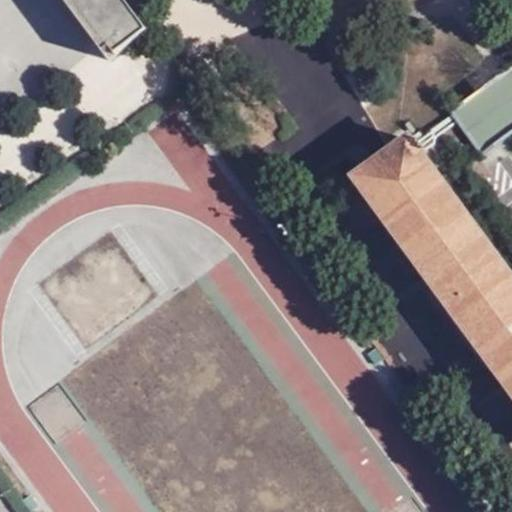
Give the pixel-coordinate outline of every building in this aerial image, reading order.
[(146,32),(136,18),(122,0),(62,0),(97,46),(107,60),(146,32)] [(511,126),(511,62),(448,108),(478,151),(511,126)] [(511,282),(438,180),(450,171),(421,129),(409,139),(405,135),(354,174),(372,197),(369,199),(511,398),(511,282)] [(65,486),(46,499),(55,511),(156,511),(149,502),(144,506),(111,503),(98,485),(99,478),(83,477),(70,457),(60,464),(47,463),(46,475),(66,477),(65,486)] [(407,467),(365,493),(377,511),(387,511),(422,491),(407,467)]
